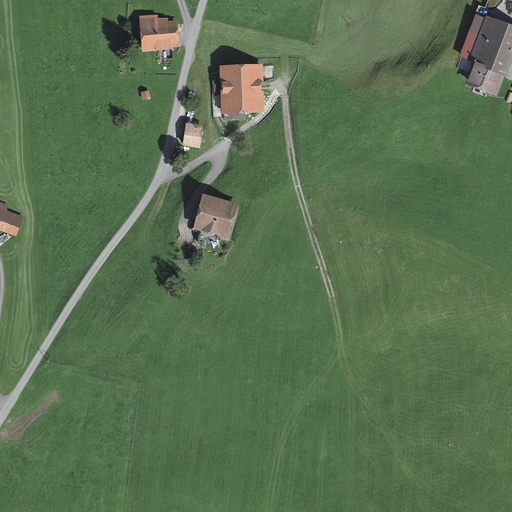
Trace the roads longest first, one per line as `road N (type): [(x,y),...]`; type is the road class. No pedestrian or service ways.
road 1 (track): [(0,418),(159,177),(203,0)]
road 2 (track): [(279,86),(340,337)]
